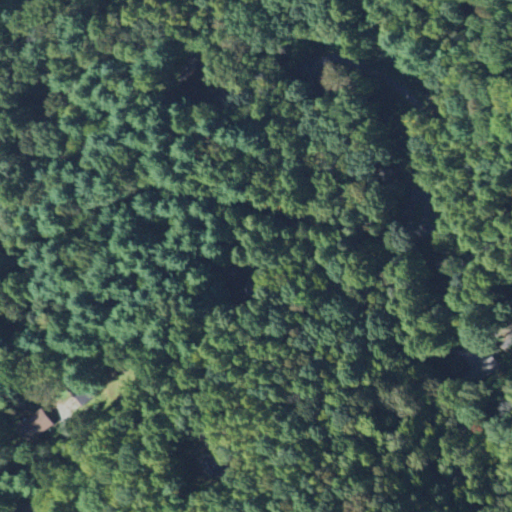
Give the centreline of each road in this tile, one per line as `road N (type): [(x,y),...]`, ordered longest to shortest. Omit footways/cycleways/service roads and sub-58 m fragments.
road 1 (residential): [(0,257),(73,233),(134,200),(197,202),(375,238),(511,243)]
road 2 (residential): [(197,202),(185,67),(194,41),(224,25),(253,24),(302,60)]
